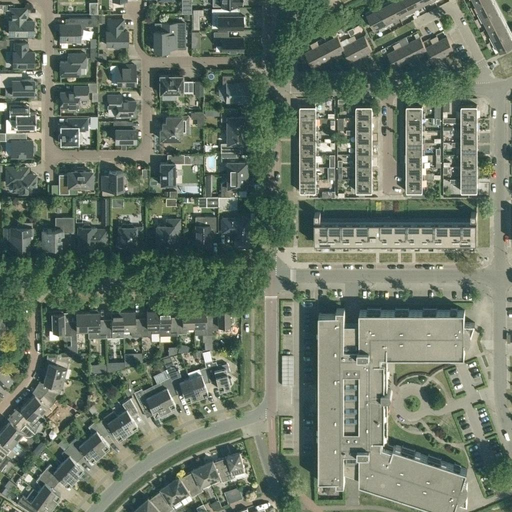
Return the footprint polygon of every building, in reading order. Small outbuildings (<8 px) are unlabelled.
[(375,29),(400,16),(431,0),(394,0),(367,14),(375,29)] [(473,0),(501,52),(511,46),(511,37),(492,0),(473,0)] [(191,2),(181,3),(181,13),(191,13),(191,2)] [(27,20),(27,17),(27,8),(11,8),(11,20),(9,20),(9,34),(33,34),(33,20),(27,20)] [(218,15),(218,27),(242,27),(242,23),(245,23),(245,16),(242,16),(242,14),(239,14),(227,14),(227,8),(212,8),(212,15),(218,15)] [(93,18),(68,18),(68,23),(67,25),(60,25),(60,44),(61,44),(60,40),(80,40),(80,34),(81,34),(83,33),(83,28),(85,26),(93,26),(93,18)] [(127,31),(124,31),(123,31),(123,28),(124,28),(124,19),(108,19),(108,31),(106,31),(106,45),(113,45),(113,47),(114,48),(118,48),(120,47),(120,45),(127,45),(127,31)] [(168,48),(176,48),(176,39),(184,39),(184,40),(185,40),(185,23),(162,23),(162,30),(154,30),(154,33),(152,34),(150,36),(150,39),(152,41),(154,41),(154,50),(168,50),(168,48)] [(214,39),(216,39),(221,39),(221,45),(221,50),(228,50),(228,52),(236,52),(236,50),(242,50),(242,38),(228,38),(228,32),(214,32),(214,39)] [(335,56),(345,51),(343,47),(344,47),(338,36),(335,32),(333,33),(335,38),(327,42),(335,56)] [(409,43),(417,57),(427,52),(425,48),(427,47),(421,37),(420,37),(418,32),(415,34),(417,39),(409,43)] [(351,37),(361,57),(373,51),(365,36),(357,40),(355,35),(351,37)] [(437,36),(434,38),(444,57),(456,51),(448,36),(440,41),(437,36)] [(350,62),(361,57),(351,37),(348,38),(351,43),(344,47),(343,47),(345,51),(350,62)] [(433,63),(444,57),(434,38),(431,40),(433,44),(427,47),(425,48),(427,52),(433,63)] [(335,56),(327,42),(320,46),(317,41),(314,43),(324,62),(335,56)] [(407,63),(417,57),(409,43),(402,46),(400,42),(397,43),(407,63)] [(33,52),(28,52),(28,43),(14,43),(15,43),(15,52),(13,52),(13,66),(33,66),(34,66),(34,60),(35,59),(35,55),(34,54),(34,52),(33,52)] [(313,68),(324,62),(314,43),(311,44),(314,49),(306,53),(313,68)] [(407,63),(397,43),(394,45),(396,50),(388,54),(395,69),(407,63)] [(68,54),(68,61),(60,61),(60,74),(79,74),(79,66),(85,66),(85,53),(72,53),(72,54),(68,54)] [(135,83),(135,71),(135,65),(110,65),(110,72),(114,72),(114,83),(135,83)] [(34,79),(22,79),(18,79),(18,72),(0,72),(0,86),(12,86),(12,93),(13,93),(13,96),(22,96),(22,93),(34,93),(34,87),(35,87),(35,80),(34,80),(34,79)] [(181,75),(168,75),(161,75),(160,75),(160,76),(160,92),(160,93),(161,93),(161,92),(181,92),(181,93),(182,93),(182,92),(193,92),(193,80),(182,80),(182,76),(182,75),(181,75)] [(234,75),(222,75),(222,83),(226,83),(226,101),(248,101),(248,83),(234,83),(234,75)] [(203,81),(195,81),(195,95),(203,95),(203,81)] [(60,92),(60,106),(61,106),(67,106),(67,108),(69,109),(75,109),(76,108),(76,106),(79,106),(79,98),(88,98),(88,99),(88,85),(88,86),(74,86),(74,85),(74,86),(74,92),(60,92)] [(108,94),(107,94),(107,107),(108,107),(116,107),(116,115),(121,115),(121,116),(122,117),(127,117),(128,115),(135,115),(135,100),(121,100),(121,94),(121,95),(108,95),(108,94)] [(35,112),(29,112),(29,105),(21,105),(10,105),(9,105),(9,119),(10,119),(15,119),(15,127),(16,127),(35,127),(35,112)] [(301,118),(317,118),(319,118),(319,113),(317,113),(317,105),(301,105),(301,118)] [(357,110),(357,117),(373,117),(373,105),(355,105),(355,110),(357,110)] [(407,118),(423,118),(425,118),(425,113),(423,113),(423,105),(408,105),(407,118)] [(462,117),(477,117),(477,105),(460,105),(460,110),(462,110),(462,117)] [(227,130),(246,130),(246,124),(248,123),(248,118),(246,117),(246,116),(234,116),(234,108),(221,108),(221,121),(227,121),(227,130)] [(166,122),(165,122),(163,122),(163,129),(160,129),(160,139),(173,139),(173,140),(179,140),(179,139),(181,139),(181,127),(188,127),(188,116),(166,116),(166,122)] [(373,117),(357,117),(355,117),(355,122),(357,122),(357,129),(373,129),(373,117)] [(462,122),(462,129),(477,129),(477,117),(462,117),(443,117),(443,122),(462,122)] [(58,135),(58,139),(60,141),(60,143),(61,143),(62,143),(65,145),(69,146),(73,145),(76,143),(78,143),(78,142),(79,142),(81,140),(82,138),(82,134),(81,132),(79,130),(78,130),(78,129),(87,129),(87,118),(69,118),(69,125),(61,125),(60,125),(60,126),(60,133),(58,135)] [(317,125),(317,118),(301,118),(301,130),(316,130),(319,130),(319,125),(317,125)] [(423,125),(423,118),(407,118),(407,130),(423,130),(425,130),(425,125),(423,125)] [(135,128),(133,128),(128,128),(128,121),(113,121),(113,129),(115,129),(115,141),(135,141),(135,128)] [(357,134),(357,141),(373,141),(373,129),(357,129),(355,129),(355,134),(357,134)] [(477,129),(462,129),(459,129),(459,134),(462,134),(462,141),(477,141),(477,129)] [(221,152),(235,152),(237,152),(237,145),(238,143),(246,143),(246,142),(248,141),(248,137),(246,135),(246,130),(227,130),(227,143),(221,143),(221,152)] [(316,137),(316,130),(301,130),(301,143),(316,143),(319,143),(319,137),(316,137)] [(407,130),(407,142),(423,142),(425,142),(425,137),(423,137),(423,130),(407,130)] [(17,140),(17,132),(5,132),(5,140),(11,140),(11,156),(12,156),(32,156),(32,152),(34,152),(35,151),(35,146),(34,144),(32,144),(32,140),(17,140)] [(357,147),(357,153),(373,153),(373,141),(357,141),(355,141),(355,147),(357,147)] [(462,146),(462,153),(477,153),(477,141),(462,141),(460,141),(460,146),(462,146)] [(407,142),(407,154),(423,155),(425,155),(425,149),(423,149),(423,142),(407,142)] [(316,150),(316,143),(301,143),(301,155),(317,155),(319,155),(319,150),(316,150)] [(246,161),(238,161),(235,161),(235,152),(221,152),(221,162),(222,162),(223,164),(224,166),(225,168),(227,169),(227,174),(248,174),(248,171),(247,168),(247,165),(246,161)] [(373,153),(357,153),(355,153),(355,158),(357,158),(357,166),(373,166),(373,153)] [(477,153),(462,153),(460,153),(460,159),(462,159),(462,166),(477,166),(477,153)] [(190,155),(184,155),(184,154),(167,154),(167,162),(161,163),(161,162),(160,162),(160,163),(161,183),(160,183),(160,184),(161,184),(162,184),(162,186),(170,186),(170,184),(174,184),(175,184),(175,183),(174,177),(177,177),(177,169),(174,169),(174,163),(190,163),(190,155)] [(407,167),(423,167),(425,167),(425,162),(423,162),(423,155),(407,154),(407,167)] [(301,155),(301,167),(317,167),(319,167),(319,162),(317,162),(317,155),(301,155)] [(358,171),(358,178),(372,178),(373,166),(357,166),(355,166),(355,171),(358,171)] [(462,171),(462,178),(477,178),(477,166),(462,166),(460,166),(460,171),(462,171)] [(35,174),(28,174),(28,167),(6,167),(7,183),(14,183),(14,190),(19,190),(19,193),(30,193),(30,190),(36,190),(35,174)] [(317,174),(317,167),(301,167),(301,179),(316,179),(319,179),(319,174),(317,174)] [(423,174),(423,167),(407,167),(407,179),(423,179),(425,179),(425,174),(423,174)] [(89,171),(77,171),(74,171),(68,171),(68,174),(59,174),(59,194),(69,194),(69,186),(74,186),(86,186),(92,186),(92,183),(92,173),(92,171),(89,171)] [(102,175),(102,183),(102,195),(114,195),(114,190),(122,190),(122,184),(124,184),(125,183),(126,181),(126,179),(125,177),(124,176),(122,176),(122,171),(109,171),(109,175),(102,175)] [(248,178),(248,174),(227,174),(227,182),(221,182),(221,196),(230,196),(234,196),(234,187),(246,187),(247,184),(247,181),(248,178)] [(372,191),(372,178),(358,178),(355,178),(355,183),(357,183),(357,191),(372,191)] [(477,191),(477,178),(462,178),(460,178),(460,183),(462,183),(462,191),(477,191)] [(316,186),(316,179),(301,179),(301,191),(319,191),(319,186),(316,186)] [(407,179),(407,191),(412,191),(412,197),(425,197),(425,191),(425,186),(423,186),(423,179),(407,179)] [(206,196),(206,206),(218,206),(218,196),(211,196),(206,196)] [(230,209),(230,196),(221,196),(218,196),(218,206),(218,209),(230,209)] [(315,221),(315,243),(317,243),(322,243),(323,243),(328,243),(330,243),(336,243),(337,243),(342,243),(344,243),(349,243),(350,243),(356,243),(358,243),(363,243),(364,243),(369,243),(375,243),(379,243),(381,243),(387,243),(388,243),(393,243),(395,243),(400,243),(401,243),(407,243),(409,243),(414,243),(415,243),(420,243),(422,243),(428,243),(429,243),(434,243),(436,243),(441,243),(442,243),(448,243),(450,243),(455,243),(456,243),(462,243),(463,243),(469,243),(470,243),(475,243),(477,243),(477,221),(477,212),(471,212),(471,218),(320,218),(320,212),(315,212),(315,221)] [(109,215),(101,215),(101,223),(109,223),(109,215)] [(194,231),(194,237),(196,237),(196,244),(196,245),(199,245),(201,246),(205,246),(206,245),(210,245),(210,244),(210,241),(210,240),(210,235),(216,235),(216,216),(203,216),(195,216),(195,225),(196,225),(196,231),(194,231)] [(248,218),(222,218),(222,231),(235,231),(235,246),(237,246),(239,248),(245,248),(246,246),(248,246),(248,218)] [(157,246),(167,246),(167,244),(173,244),(173,239),(180,239),(180,219),(167,219),(167,225),(157,225),(157,227),(155,227),(155,234),(157,234),(157,246)] [(10,247),(25,247),(25,242),(32,242),(32,222),(20,222),(18,223),(17,225),(17,227),(3,227),(3,241),(10,241),(10,247)] [(142,244),(142,240),(142,227),(136,227),(136,226),(133,226),(133,224),(132,223),(123,223),(121,225),(121,226),(118,226),(118,237),(116,237),(116,247),(125,247),(125,244),(136,244),(142,244)] [(78,247),(91,247),(95,247),(95,244),(106,244),(106,229),(95,229),(95,227),(91,227),(91,226),(89,224),(84,224),(83,226),(83,227),(78,227),(78,247)] [(63,234),(63,232),(63,226),(55,226),(55,229),(51,229),(51,228),(47,228),(47,229),(42,229),(42,247),(60,247),(60,238),(60,234),(63,234)] [(205,308),(204,308),(203,306),(196,306),(195,308),(194,308),(194,326),(200,326),(202,333),(202,334),(212,334),(212,331),(212,318),(206,318),(205,308)] [(218,318),(212,318),(212,331),(218,330),(218,325),(230,325),(229,315),(232,315),(231,309),(229,309),(229,307),(217,307),(218,318)] [(188,326),(194,326),(194,308),(182,308),(182,319),(176,319),(177,332),(177,333),(187,333),(187,332),(188,326)] [(319,313),(319,369),(319,479),(337,479),(337,483),(345,483),(345,471),(345,468),(360,473),(360,482),(368,484),(369,482),(374,483),(373,486),(388,491),(389,488),(395,490),(394,492),(393,492),(393,493),(395,493),(394,492),(395,490),(401,492),(400,495),(415,500),(415,497),(421,499),(420,501),(419,501),(421,502),(421,501),(421,499),(427,501),(426,503),(441,508),(442,505),(447,507),(446,510),(453,511),(453,500),(467,503),(467,482),(463,481),(467,469),(460,467),(459,470),(454,468),(455,465),(440,460),(439,463),(434,461),(434,459),(435,460),(435,459),(433,458),(433,459),(434,459),(433,461),(428,459),(429,457),(414,452),(413,455),(407,453),(408,451),(409,451),(409,450),(407,450),(408,451),(407,453),(401,451),(402,448),(388,443),(388,406),(388,399),(388,397),(388,389),(388,355),(396,355),(396,353),(402,353),(402,355),(401,355),(403,355),(402,355),(402,353),(408,353),(408,355),(424,355),(424,353),(430,352),(430,355),(429,355),(431,355),(430,355),(430,353),(436,353),(436,355),(451,355),(451,352),(457,353),(457,355),(465,355),(465,347),(465,343),(468,343),(475,323),(465,323),(465,310),(457,310),(457,313),(451,313),(451,310),(436,310),(436,313),(430,313),(430,311),(431,311),(431,310),(429,310),(429,311),(430,311),(430,313),(424,313),(424,310),(408,310),(408,313),(402,313),(402,311),(403,311),(403,310),(401,310),(401,311),(402,311),(402,313),(396,313),(396,310),(380,310),(380,313),(374,313),(374,311),(375,311),(375,310),(373,310),(373,311),(374,311),(374,313),(368,313),(368,310),(360,310),(360,322),(345,322),(345,308),(337,308),(337,313),(319,313)] [(151,334),(152,332),(153,328),(159,327),(158,309),(146,310),(147,320),(141,320),(141,336),(151,336),(151,334)] [(170,309),(158,309),(159,327),(170,327),(170,332),(177,332),(176,319),(170,319),(170,309)] [(58,336),(64,336),(70,335),(70,323),(64,323),(64,312),(62,312),(62,310),(49,311),(49,330),(52,330),(52,331),(58,331),(58,336)] [(111,321),(105,322),(106,337),(116,337),(116,335),(117,329),(123,329),(123,310),(111,311),(111,321)] [(131,336),(141,336),(141,320),(135,321),(134,310),(123,310),(123,329),(129,328),(131,334),(131,336)] [(99,311),(87,312),(88,330),(88,338),(106,337),(105,322),(99,322),(99,311)] [(70,323),(70,335),(71,345),(71,352),(77,352),(76,330),(88,330),(87,312),(76,312),(76,323),(70,323)] [(204,361),(212,360),(209,350),(202,352),(204,361)] [(48,362),(46,372),(64,377),(68,362),(70,362),(73,352),(57,353),(54,364),(48,362)] [(227,363),(217,365),(216,363),(216,361),(212,362),(212,360),(204,361),(204,362),(206,366),(209,379),(215,377),(218,388),(230,386),(230,385),(232,383),(231,380),(231,377),(228,377),(227,372),(230,371),(228,364),(227,363)] [(0,382),(4,386),(13,378),(12,377),(13,376),(9,371),(7,372),(0,365),(0,382)] [(190,377),(197,396),(207,392),(203,381),(209,379),(206,366),(199,369),(201,373),(190,377)] [(169,376),(176,391),(181,389),(185,400),(197,396),(190,377),(184,379),(181,376),(178,369),(168,373),(169,376)] [(47,390),(45,392),(56,398),(60,393),(64,377),(46,372),(43,382),(49,384),(47,390)] [(153,385),(165,409),(175,404),(170,394),(176,391),(169,376),(159,381),(153,385)] [(141,388),(134,392),(142,408),(149,404),(154,415),(165,409),(153,385),(142,390),(141,388)] [(35,394),(27,402),(41,415),(53,403),(56,398),(45,392),(39,398),(35,394)] [(126,409),(116,415),(128,431),(137,424),(131,415),(137,410),(130,398),(122,403),(126,409)] [(19,419),(35,433),(40,422),(45,419),(41,415),(27,402),(20,409),(24,413),(19,419)] [(128,431),(116,415),(113,410),(104,416),(104,417),(98,421),(106,432),(111,428),(118,438),(128,431)] [(3,428),(18,441),(23,435),(26,436),(30,436),(33,434),(35,433),(19,419),(14,424),(10,420),(3,428)] [(92,434),(87,438),(100,452),(109,445),(101,436),(106,432),(98,421),(97,419),(88,426),(89,428),(92,434)] [(0,439),(1,440),(0,441),(0,448),(7,454),(11,448),(16,452),(22,445),(18,441),(3,428),(0,431),(0,439)] [(68,444),(69,445),(79,455),(83,451),(91,460),(100,452),(87,438),(83,441),(78,438),(76,436),(68,444)] [(65,459),(61,463),(75,476),(83,468),(76,461),(75,460),(79,455),(69,445),(61,453),(65,459)] [(0,448),(0,470),(10,457),(7,454),(0,448)] [(221,459),(228,479),(235,477),(235,476),(234,476),(233,473),(245,470),(240,451),(228,455),(228,456),(221,459)] [(228,479),(221,459),(214,461),(213,460),(203,464),(211,482),(221,477),(222,481),(222,482),(228,479)] [(50,463),(42,472),(55,482),(59,477),(61,479),(67,485),(75,476),(61,463),(57,468),(51,465),(50,463)] [(211,482),(203,464),(193,469),(194,470),(187,474),(197,493),(204,490),(203,489),(201,486),(211,482)] [(55,482),(42,472),(36,481),(37,482),(41,487),(38,492),(53,503),(60,494),(51,487),(55,482)] [(197,493),(187,474),(181,477),(180,476),(170,482),(181,498),(189,492),(192,495),(191,496),(197,493)] [(162,489),(156,494),(169,511),(175,507),(174,507),(172,504),(181,498),(170,482),(161,488),(162,489)] [(1,492),(5,496),(10,490),(6,486),(1,492)] [(45,511),(46,511),(53,503),(38,492),(31,501),(27,498),(23,504),(33,510),(37,505),(45,511)] [(168,511),(169,511),(156,494),(150,498),(149,497),(140,505),(146,511),(160,511),(161,511),(168,511)] [(214,510),(221,507),(217,500),(210,503),(214,510)]
